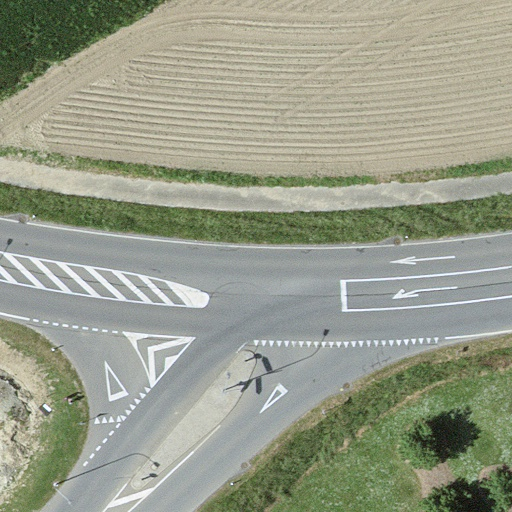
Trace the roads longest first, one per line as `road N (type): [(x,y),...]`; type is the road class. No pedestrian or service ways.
road 1 (track): [(0,168),(231,198),(511,179)]
road 2 (tertiary): [(148,511),(302,374),(373,297)]
road 3 (tertiary): [(0,272),(44,291),(95,341),(110,398),(99,484)]
road 4 (tertiary): [(0,263),(152,291),(255,295)]
road 5 (tertiary): [(255,295),(99,484)]
road 6 (tertiary): [(373,297),(511,283)]
